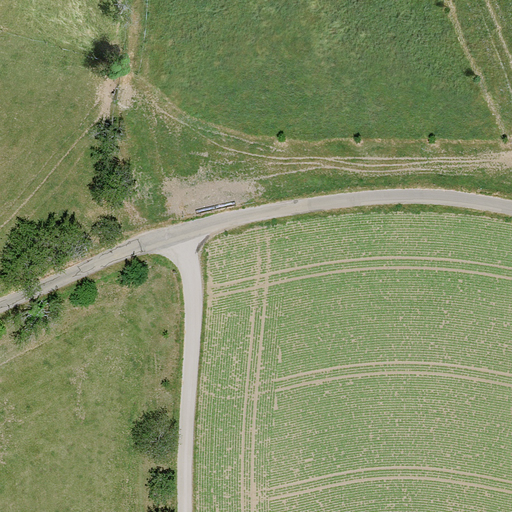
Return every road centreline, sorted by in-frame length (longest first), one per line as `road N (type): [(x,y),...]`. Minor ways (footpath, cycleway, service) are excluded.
road 1 (unclassified): [(0,307),(188,232),(359,191),(511,204)]
road 2 (track): [(188,232),(186,511)]
